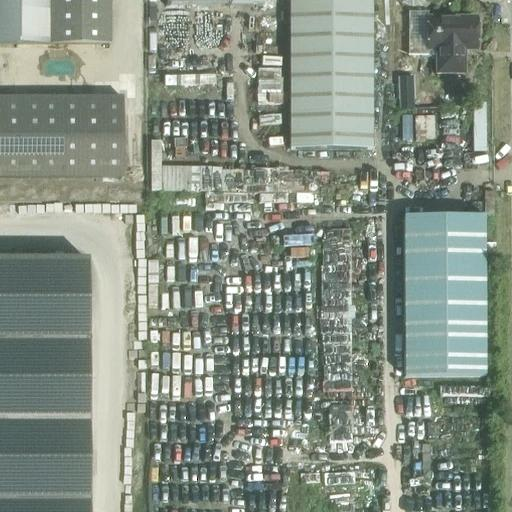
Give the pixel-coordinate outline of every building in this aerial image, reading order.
[(0,0),(0,45),(49,45),(111,46),(110,0),(0,0)] [(163,0),(163,8),(227,8),(259,8),(259,0),(163,0)] [(370,0),(288,0),(289,152),(370,152),(370,0)] [(462,50),(473,50),(473,20),(425,20),(425,50),(433,50),(433,75),(462,75),(462,50)] [(397,102),(414,102),(415,83),(398,82),(397,102)] [(0,179),(66,179),(123,179),(123,99),(0,98),(0,179)] [(481,109),(473,109),(472,133),(481,133),(481,109)] [(242,172),(164,173),(163,146),(152,146),(153,197),(242,197),(242,172)] [(483,218),(402,218),(402,379),(483,379),(483,218)] [(0,511),(88,511),(88,262),(0,262),(0,511)]
